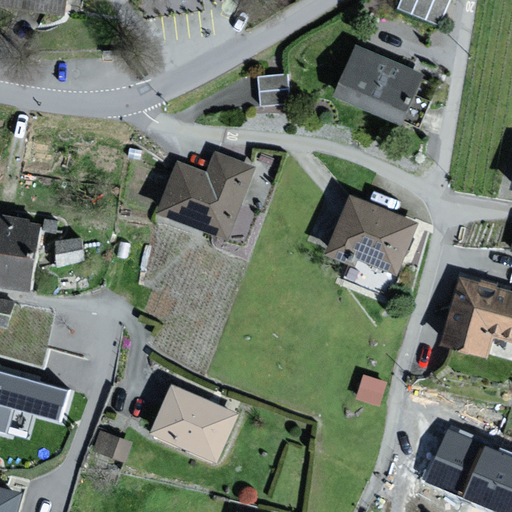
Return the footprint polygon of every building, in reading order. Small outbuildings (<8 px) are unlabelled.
[(66,0),(4,0),(4,2),(66,9),(66,0)] [(402,0),(401,6),(443,14),(445,0),(402,0)] [(364,49),(344,94),(405,119),(424,74),(364,49)] [(258,70),(261,100),(289,98),(286,67),(258,70)] [(210,175),(182,164),(164,210),(230,235),(257,166),(219,151),(210,175)] [(419,222),(356,196),(334,251),(357,261),(361,253),(399,269),(419,222)] [(7,216),(0,262),(0,278),(34,283),(40,243),(43,224),(30,222),(31,220),(12,217),(7,216)] [(83,238),(61,241),(64,261),(86,257),(83,238)] [(511,292),(466,280),(449,340),(490,352),(496,330),(511,334),(511,292)] [(15,302),(1,298),(0,302),(0,322),(9,325),(15,302)] [(364,368),(357,392),(383,399),(390,376),(364,368)] [(71,392),(0,371),(0,427),(28,436),(35,411),(63,419),(71,392)] [(179,386),(159,429),(220,457),(240,414),(179,386)] [(511,511),(511,455),(485,444),(449,429),(428,478),(464,493),(511,511)] [(132,442),(103,432),(98,448),(127,458),(132,442)] [(18,511),(24,492),(0,485),(0,511),(18,511)]
